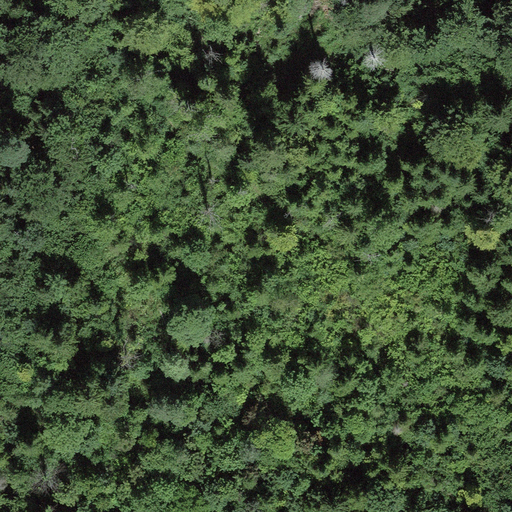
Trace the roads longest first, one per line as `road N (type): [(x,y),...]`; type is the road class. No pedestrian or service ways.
road 1 (track): [(511,395),(390,281),(200,152),(52,0)]
road 2 (track): [(0,82),(62,86),(200,152)]
